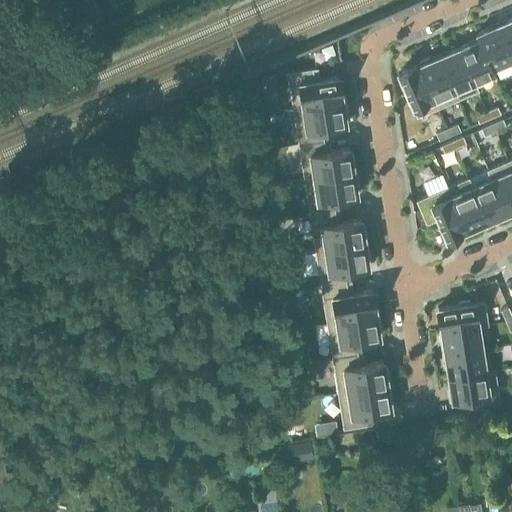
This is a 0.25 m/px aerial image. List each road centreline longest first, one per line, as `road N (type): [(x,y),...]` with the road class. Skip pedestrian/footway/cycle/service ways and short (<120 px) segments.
road 1 (residential): [(469,0),(384,35),(370,50),(405,291)]
road 2 (residential): [(405,291),(423,416)]
